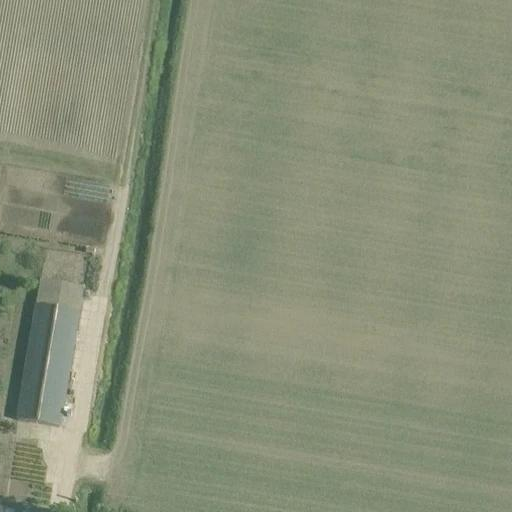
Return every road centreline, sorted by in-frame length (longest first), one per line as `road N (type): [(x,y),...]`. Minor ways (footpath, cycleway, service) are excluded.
road 1 (track): [(71,464),(118,473),(197,0)]
road 2 (track): [(101,297),(152,0)]
